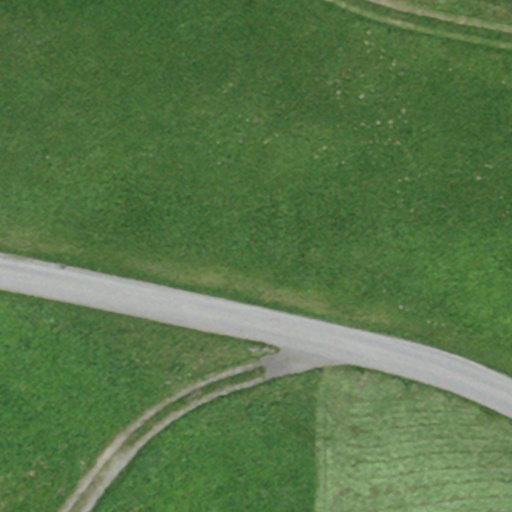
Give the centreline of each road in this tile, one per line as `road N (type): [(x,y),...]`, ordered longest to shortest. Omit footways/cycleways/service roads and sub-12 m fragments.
road 1 (tertiary): [(511,393),(315,335),(0,270)]
road 2 (track): [(327,338),(171,411),(78,511)]
